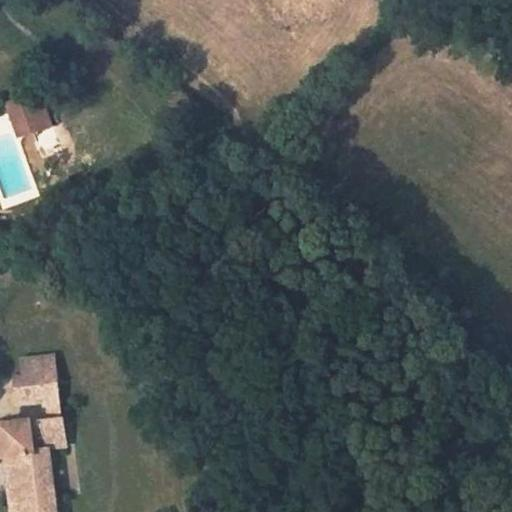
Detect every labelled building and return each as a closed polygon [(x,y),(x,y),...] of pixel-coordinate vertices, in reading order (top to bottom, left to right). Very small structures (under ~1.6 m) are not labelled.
[(54,126),(42,93),(21,101),(23,104),(10,109),(15,123),(28,118),(33,134),(54,126)] [(20,138),(33,134),(28,118),(15,123),(20,138)] [(28,375),(59,372),(57,357),(26,361),(28,375)] [(45,400),(45,407),(62,405),(59,372),(28,375),(17,377),(20,403),(45,400)] [(45,407),(46,419),(64,417),(62,405),(45,407)] [(0,455),(8,455),(14,511),(57,511),(50,450),(67,448),(64,417),(46,419),(0,424),(0,455)]
